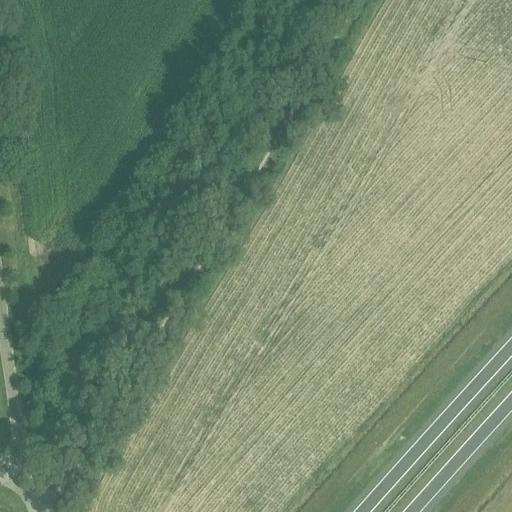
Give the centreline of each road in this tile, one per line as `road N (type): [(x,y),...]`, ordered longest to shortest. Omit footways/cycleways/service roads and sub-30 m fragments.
road 1 (unclassified): [(38,511),(0,281)]
road 2 (trunk): [(511,349),(366,511)]
road 3 (trunk): [(413,511),(511,400)]
